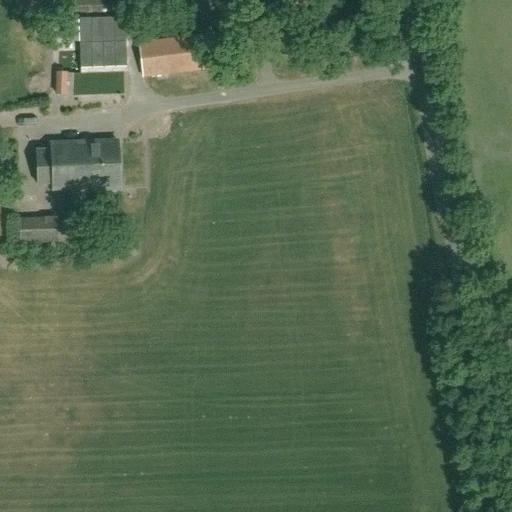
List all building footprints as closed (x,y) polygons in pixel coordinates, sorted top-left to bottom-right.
[(60,0),(61,16),(125,14),(124,0),(60,0)] [(257,24),(259,56),(305,53),(304,22),(257,24)] [(143,78),(202,70),(198,38),(138,46),(143,78)] [(66,74),(57,74),(56,95),(65,96),(66,74)] [(36,151),(38,186),(53,186),(53,191),(87,190),(87,192),(119,190),(117,142),(51,145),(52,151),(36,151)] [(57,219),(20,221),(21,245),(58,243),(57,219)]
